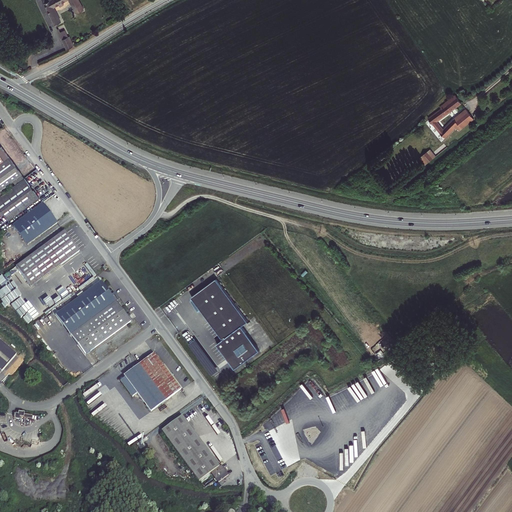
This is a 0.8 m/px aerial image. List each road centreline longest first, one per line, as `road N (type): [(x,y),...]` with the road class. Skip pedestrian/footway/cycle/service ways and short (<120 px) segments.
road 1 (primary): [(511,219),(377,219),(180,174)]
road 2 (unclassified): [(282,500),(255,482),(227,416),(107,255)]
road 3 (unclassified): [(107,255),(0,109)]
road 4 (residential): [(163,0),(9,84)]
road 5 (primary): [(144,161),(9,84)]
